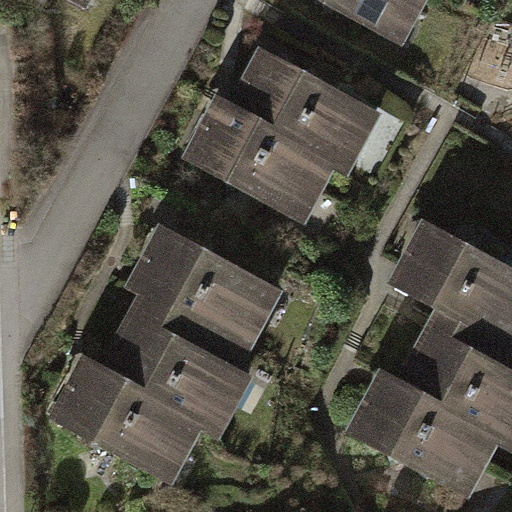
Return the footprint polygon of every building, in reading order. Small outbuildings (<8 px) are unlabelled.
[(44,0),(79,18),(87,0),(44,0)] [(310,0),(394,45),(419,0),(310,0)] [(372,111),(247,45),(216,105),(326,163),(340,170),(372,111)] [(326,163),(216,105),(205,99),(173,160),(294,224),(326,163)] [(265,288),(143,224),(110,287),(124,295),(232,351),(265,288)] [(511,334),(511,285),(409,231),(375,295),(423,320),(499,359),(511,334)] [(232,351),(124,295),(88,365),(189,418),(215,431),(251,361),(232,351)] [(511,366),(499,359),(423,320),(387,390),(491,444),(511,454),(511,366)] [(189,418),(88,365),(68,355),(31,425),(152,488),(189,418)] [(491,444),(387,390),(367,380),(336,440),(459,504),(491,444)]
